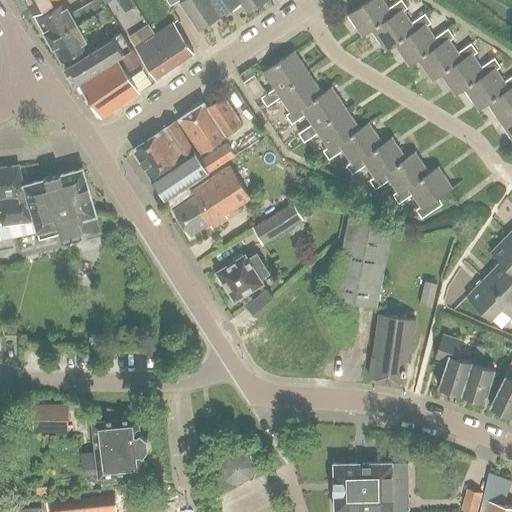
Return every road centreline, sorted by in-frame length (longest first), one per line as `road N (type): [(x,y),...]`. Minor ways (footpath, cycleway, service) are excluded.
road 1 (residential): [(511,175),(476,141),(343,60),(306,11)]
road 2 (residential): [(511,447),(412,409),(258,397)]
road 3 (residential): [(306,11),(94,150)]
road 4 (unclassified): [(230,362),(94,150)]
road 5 (residential): [(0,383),(176,383),(230,362)]
